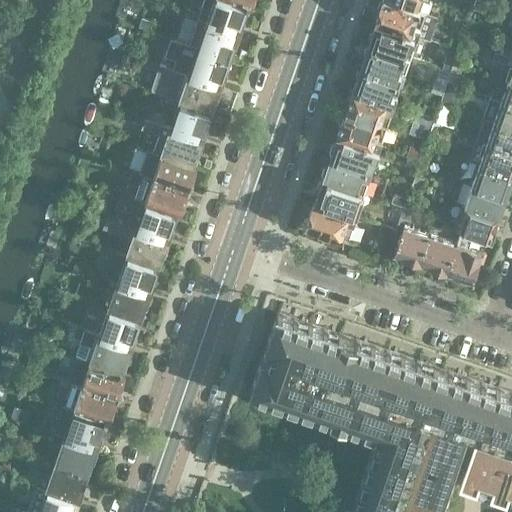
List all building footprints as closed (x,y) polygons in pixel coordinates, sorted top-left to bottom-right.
[(203,0),(198,16),(202,17),(206,19),(240,31),(243,23),(246,20),(246,16),(249,7),(251,7),(252,4),(240,0),(203,0)] [(379,12),(376,21),(377,22),(411,33),(417,35),(428,38),(436,14),(427,11),(395,0),(383,0),(380,2),(378,9),(379,12)] [(395,0),(427,11),(430,0),(395,0)] [(478,0),(473,0),(471,7),(481,11),(484,2),(478,0)] [(457,13),(455,21),(465,24),(467,16),(457,13)] [(141,16),(138,26),(146,29),(149,19),(141,16)] [(198,16),(189,43),(196,46),(199,46),(231,57),(234,54),(234,50),(240,31),(206,19),(202,17),(198,16)] [(371,33),(369,38),(371,41),(369,44),(403,56),(410,58),(417,35),(411,33),(377,22),(374,31),(371,33)] [(459,40),(451,37),(448,45),(457,48),(459,40)] [(511,45),(498,41),(495,50),(511,56),(511,45)] [(166,55),(163,64),(187,72),(189,73),(222,85),(225,77),(228,73),(227,69),(231,57),(199,46),(196,46),(189,43),(183,60),(166,55)] [(365,56),(362,67),(395,78),(398,79),(401,80),(402,80),(410,58),(403,56),(369,44),(369,46),(366,47),(364,53),(365,56)] [(451,65),(457,48),(448,45),(441,67),(449,70),(451,65)] [(511,56),(495,50),(492,59),(511,65),(511,68),(509,78),(511,79),(511,56)] [(158,62),(150,88),(178,99),(213,111),(216,108),(215,103),(222,85),(189,73),(187,72),(163,64),(158,62)] [(451,65),(449,70),(446,80),(456,84),(462,68),(451,65)] [(358,78),(355,88),(388,99),(395,101),(402,81),(401,80),(398,79),(395,78),(362,67),(361,68),(358,70),(356,75),(358,78)] [(436,77),(431,90),(441,94),(446,80),(436,77)] [(496,88),(493,96),(501,99),(511,102),(511,79),(509,78),(506,87),(496,88)] [(441,94),(439,101),(450,104),(456,84),(446,80),(441,94)] [(347,99),(345,105),(346,108),(345,111),(380,123),(387,125),(395,101),(388,99),(355,88),(354,88),(353,88),(350,98),(347,99)] [(493,96),(486,117),(494,120),(511,126),(511,102),(501,99),(493,96)] [(169,125),(169,126),(171,126),(204,137),(206,130),(209,127),(209,122),(213,111),(178,99),(169,125)] [(436,108),(431,122),(441,125),(442,121),(453,125),(459,107),(450,104),(439,101),(436,108)] [(421,112),(433,116),(436,108),(424,104),(421,112)] [(426,138),(433,116),(421,112),(416,110),(409,132),(426,138)] [(148,118),(164,124),(166,116),(151,111),(148,118)] [(341,123),(338,133),(339,134),(373,145),(379,147),(387,125),(380,123),(345,111),(345,113),(342,114),(340,120),(341,123)] [(137,115),(135,121),(142,123),(141,126),(159,132),(153,149),(160,151),(161,151),(195,163),(197,156),(200,154),(201,151),(200,148),(204,137),(171,126),(169,126),(144,117),(137,115)] [(486,117),(479,138),(511,149),(511,126),(494,120),(486,117)] [(431,122),(424,143),(434,146),(441,125),(431,122)] [(333,144),(331,150),(332,153),(331,156),(365,166),(372,168),(379,147),(373,145),(339,134),(335,143),(333,144)] [(474,150),(471,160),(479,162),(511,173),(511,149),(479,138),(474,150)] [(424,143),(417,166),(426,169),(434,146),(424,143)] [(406,156),(419,160),(422,150),(409,145),(406,156)] [(148,147),(139,171),(153,176),(188,188),(196,165),(195,164),(195,163),(161,151),(160,151),(153,149),(148,147)] [(324,170),(322,176),(323,178),(323,179),(357,190),(364,192),(372,168),(365,166),(331,156),(327,169),(324,170)] [(416,167),(419,160),(406,156),(404,163),(416,167)] [(511,173),(479,162),(472,184),(505,195),(509,185),(511,183),(511,173)] [(133,169),(131,177),(141,181),(136,196),(143,199),(163,206),(180,212),(188,188),(153,176),(139,171),(133,169)] [(410,186),(419,189),(422,180),(413,176),(410,186)] [(318,193),(316,199),(350,211),(357,214),(364,192),(357,190),(323,179),(322,182),(319,184),(317,190),(318,193)] [(472,184),(465,205),(498,216),(501,205),(505,204),(507,198),(505,195),(472,184)] [(419,189),(410,186),(405,200),(415,203),(419,189)] [(391,201),(403,205),(406,196),(400,194),(392,196),(391,201)] [(136,196),(126,223),(134,226),(170,238),(174,227),(176,223),(176,219),(177,215),(179,215),(180,212),(163,206),(143,199),(136,196)] [(308,218),(305,221),(309,227),(312,225),(349,237),(357,214),(350,211),(316,199),(316,200),(315,200),(308,218)] [(461,216),(458,225),(463,226),(489,235),(489,238),(490,238),(494,226),(498,225),(500,219),(498,216),(465,205),(461,216)] [(412,209),(403,207),(399,217),(408,220),(412,209)] [(103,215),(99,225),(131,237),(127,240),(124,250),(125,253),(128,253),(160,265),(164,254),(167,251),(167,246),(170,238),(134,226),(126,223),(103,215)] [(443,220),(434,217),(431,228),(440,231),(443,220)] [(396,228),(384,224),(382,224),(379,233),(383,234),(378,252),(389,256),(397,229),(396,228)] [(404,224),(393,253),(404,256),(404,258),(406,259),(408,262),(415,264),(419,263),(429,232),(404,224)] [(461,226),(455,242),(445,272),(446,272),(447,271),(474,280),(475,275),(478,275),(480,269),(478,266),(483,251),(469,246),(475,230),(461,226)] [(429,232),(419,263),(421,264),(422,262),(429,265),(429,266),(432,267),(433,270),(441,273),(444,271),(445,272),(455,242),(429,232)] [(114,249),(105,275),(111,277),(116,279),(119,280),(152,291),(155,282),(157,274),(158,268),(160,265),(128,253),(125,253),(114,249)] [(71,256),(68,263),(78,266),(80,259),(71,256)] [(95,271),(92,280),(113,288),(107,306),(141,318),(145,309),(148,306),(148,301),(152,291),(119,280),(116,279),(111,277),(105,275),(95,271)] [(102,321),(98,333),(133,345),(137,335),(139,331),(138,326),(140,321),(141,318),(107,306),(102,321)] [(52,307),(49,315),(61,319),(64,311),(52,307)] [(440,511),(438,511),(459,452),(465,454),(458,474),(476,480),(478,472),(491,476),(488,485),(505,490),(508,482),(511,483),(511,391),(493,384),(418,359),(371,343),(348,335),(327,328),(305,321),(291,316),(277,311),(251,388),(329,415),(329,413),(348,420),(348,421),(377,431),(354,499),(346,497),(341,511),(440,511)] [(52,327),(51,318),(47,318),(43,319),(44,328),(52,327)] [(83,328),(74,353),(79,354),(124,371),(124,369),(127,362),(130,358),(130,354),(133,345),(98,333),(83,328)] [(75,366),(70,380),(74,381),(82,384),(118,396),(127,370),(124,369),(124,371),(79,354),(75,366)] [(33,392),(37,384),(26,380),(23,388),(33,392)] [(74,381),(67,403),(108,417),(107,420),(110,421),(118,396),(82,384),(74,381)] [(64,402),(54,430),(63,433),(97,445),(100,435),(102,433),(103,431),(103,429),(102,427),(105,419),(107,420),(108,417),(67,403),(64,402)] [(27,407),(17,404),(13,415),(24,418),(27,407)] [(6,433),(3,442),(22,449),(25,439),(6,433)] [(63,433),(54,460),(87,471),(88,469),(90,468),(91,466),(91,464),(90,461),(93,455),(97,445),(63,433)] [(28,468),(24,479),(45,487),(79,498),(83,487),(85,485),(85,481),(84,479),(87,471),(54,460),(50,473),(42,470),(41,472),(28,468)] [(24,479),(22,487),(32,490),(25,510),(32,511),(72,511),(74,508),(75,508),(79,498),(45,487),(24,479)]
